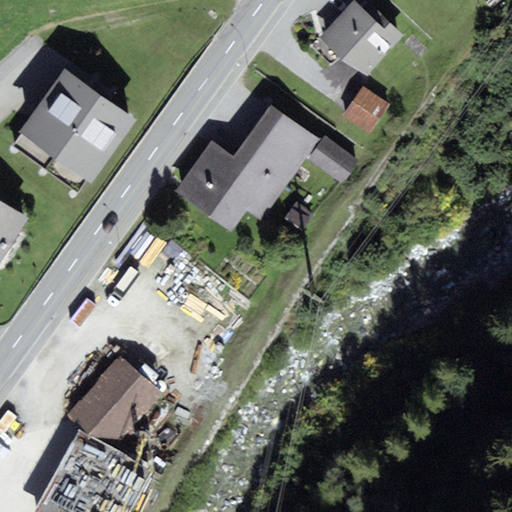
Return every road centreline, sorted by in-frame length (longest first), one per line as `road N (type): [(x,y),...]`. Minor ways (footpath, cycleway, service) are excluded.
road 1 (primary): [(9,353),(265,0)]
road 2 (track): [(38,41),(221,0)]
